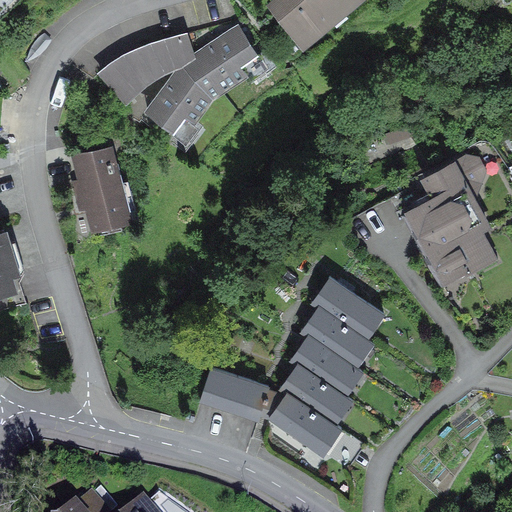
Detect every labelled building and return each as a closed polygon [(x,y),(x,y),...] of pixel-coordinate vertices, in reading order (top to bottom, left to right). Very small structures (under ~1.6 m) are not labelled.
[(279,0),(272,6),(304,45),(358,0),(279,0)] [(183,138),(211,98),(261,67),(237,28),(180,64),(146,112),(183,138)] [(112,129),(78,136),(95,215),(129,208),(112,129)] [(434,179),(409,192),(449,266),(495,242),(481,215),(488,211),(453,147),(425,162),(434,179)] [(0,290),(19,286),(0,213),(0,290)] [(331,279),(313,304),(320,309),(365,341),(383,317),(331,279)] [(320,309),(303,333),(308,337),(354,370),(372,346),(365,341),(320,309)] [(308,337),(291,361),(298,366),(342,398),(360,374),(354,370),(308,337)] [(269,371),(213,352),(203,380),(260,399),(269,371)] [(298,366),(280,390),(287,395),(332,427),(349,403),(342,398),(298,366)] [(287,395),(270,419),(321,456),(339,432),(332,427),(287,395)] [(91,511),(71,491),(48,511),(91,511)] [(142,511),(131,499),(116,511),(142,511)]
